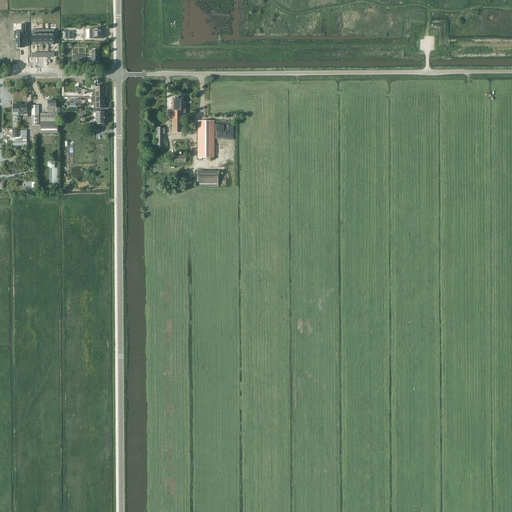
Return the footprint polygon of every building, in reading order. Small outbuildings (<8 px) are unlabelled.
[(25,25),(21,25),(21,34),(13,34),(13,38),(15,38),(15,46),(23,46),(23,34),(25,34),(25,25)] [(93,39),(102,39),(102,35),(102,29),(93,29),(93,33),(91,33),(91,35),(93,35),(93,39)] [(67,39),(73,39),(73,31),(63,31),(63,39),(64,39),(64,40),(67,40),(67,39)] [(92,62),(99,62),(99,50),(92,50),(92,57),(87,57),(87,62),(92,62)] [(73,55),(73,65),(82,65),(82,62),(86,62),(86,56),(73,55)] [(182,113),(186,113),(186,109),(182,109),(182,98),(179,98),(178,96),(175,96),(174,98),(172,98),(172,114),(170,114),(170,120),(172,120),(172,133),(182,132),(182,113)] [(60,113),(60,108),(57,108),(57,107),(56,107),(56,101),(48,101),(48,114),(40,114),(41,134),(58,133),(58,113),(57,113),(60,113)] [(104,111),(104,108),(105,108),(104,103),(95,103),(92,103),(92,105),(95,105),(95,108),(94,108),(94,111),(104,111)] [(20,106),(21,106),(21,104),(13,104),(14,112),(18,112),(19,114),(21,114),(20,106)] [(105,125),(105,112),(96,112),(96,125),(105,125)] [(214,158),(214,121),(198,121),(198,158),(214,158)] [(156,148),(165,148),(165,127),(156,127),(156,148)] [(50,168),(49,183),(59,183),(59,168),(50,168)] [(218,172),(198,172),(198,187),(203,187),(218,188),(218,187),(218,178),(218,172)]
